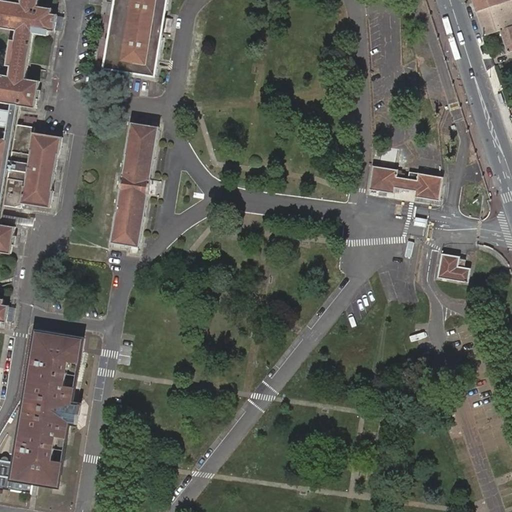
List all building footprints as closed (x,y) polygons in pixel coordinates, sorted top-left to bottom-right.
[(0,316),(4,317),(5,312),(7,300),(8,299),(1,298),(2,292),(0,291),(0,244),(11,246),(15,220),(4,218),(6,203),(23,206),(24,201),(53,206),(56,186),(54,186),(60,152),(61,152),(64,134),(36,129),(37,125),(20,121),(23,107),(33,109),(38,80),(27,79),(35,33),(46,34),(46,30),(53,31),(53,30),(55,13),(49,11),(50,7),(39,5),(40,0),(19,0),(19,2),(7,0),(0,0),(0,26),(15,29),(13,40),(11,39),(6,66),(9,67),(7,75),(0,73),(0,109),(10,111),(8,127),(6,126),(4,126),(4,129),(3,137),(0,136),(0,316)] [(113,0),(102,66),(155,75),(168,0),(113,0)] [(511,0),(472,0),(477,13),(511,0)] [(511,0),(477,13),(484,36),(500,31),(511,27),(511,0)] [(511,27),(500,31),(508,54),(511,52),(511,27)] [(0,125),(4,126),(6,126),(8,127),(10,111),(0,109),(0,125)] [(129,147),(126,169),(124,169),(121,184),(123,185),(121,203),(118,202),(113,233),(141,238),(161,121),(133,116),(127,147),(129,147)] [(443,178),(409,173),(408,179),(397,177),(398,171),(375,167),(371,190),(395,194),(396,189),(416,192),(415,197),(439,201),(443,178)] [(415,216),(413,225),(426,227),(427,218),(415,216)] [(414,243),(408,241),(404,257),(411,259),(414,243)] [(458,264),(460,257),(460,256),(443,253),(438,276),(466,281),(469,266),(465,266),(458,264)] [(466,258),(460,257),(458,264),(465,266),(466,258)] [(7,300),(5,312),(16,311),(17,299),(7,300)] [(28,380),(27,386),(10,490),(28,493),(31,477),(58,481),(61,462),(51,460),(55,438),(64,440),(66,425),(73,427),(76,422),(78,409),(77,404),(70,403),(73,388),(63,387),(67,362),(76,364),(80,340),(36,333),(28,380)]
